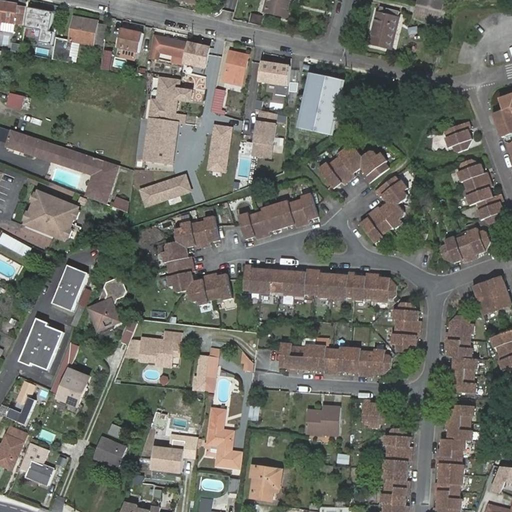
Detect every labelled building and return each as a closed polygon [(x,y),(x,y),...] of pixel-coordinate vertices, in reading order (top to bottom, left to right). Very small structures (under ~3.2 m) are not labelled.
[(266,0),(264,13),(287,19),(291,0),(266,0)] [(418,0),(417,6),(442,12),(444,0),(418,0)] [(0,2),(0,30),(1,31),(2,22),(15,24),(15,25),(22,26),(25,9),(17,8),(17,6),(0,2)] [(223,7),(207,3),(206,7),(206,10),(209,13),(217,15),(219,14),(221,12),(222,10),(223,7)] [(442,12),(417,6),(414,17),(439,23),(442,12)] [(400,12),(380,8),(379,13),(377,12),(369,45),(392,51),(400,18),(398,17),(400,12)] [(57,15),(33,10),(30,28),(46,31),(44,43),(55,46),(57,38),(58,34),(53,33),(57,15)] [(253,14),(251,21),(260,23),(262,16),(253,14)] [(55,46),(53,59),(73,64),(74,57),(72,56),(75,42),(94,46),(98,22),(79,18),(78,24),(74,23),(71,40),(57,38),(55,46)] [(122,29),(118,48),(140,52),(144,34),(122,29)] [(184,58),(187,43),(163,38),(156,36),(150,61),(157,63),(160,52),(184,58)] [(214,49),(187,43),(184,58),(210,64),(214,49)] [(111,51),(102,50),(99,69),(101,70),(107,70),(111,51)] [(231,52),(226,81),(243,84),(248,56),(231,52)] [(263,66),(260,83),(273,86),(272,92),(285,92),(289,70),(263,66)] [(343,82),(307,74),(294,128),(331,137),(343,82)] [(175,122),(176,114),(178,99),(191,100),(192,90),(179,89),(180,81),(161,79),(158,101),(153,100),(151,120),(175,122)] [(211,111),(221,115),(226,91),(216,89),(211,111)] [(8,93),(5,109),(21,111),(23,96),(8,93)] [(506,112),(501,114),(504,122),(501,123),(504,131),(507,130),(510,137),(511,136),(511,97),(510,98),(511,103),(504,106),(506,112)] [(502,100),(504,106),(511,103),(510,98),(508,97),(503,99),(502,100)] [(186,116),(176,114),(175,122),(178,123),(185,124),(186,116)] [(496,116),(495,117),(498,124),(501,123),(504,122),(501,114),(496,116)] [(172,166),(178,123),(151,120),(147,119),(142,162),(172,166)] [(276,124),(256,121),(250,157),(271,160),(276,124)] [(474,140),(471,134),(469,136),(468,132),(470,131),(472,130),(470,123),(445,132),(448,139),(446,140),(450,151),(454,150),(455,153),(459,154),(470,150),(474,140)] [(501,133),(503,138),(505,139),(510,137),(507,130),(504,131),(502,131),(501,133)] [(19,132),(13,148),(42,158),(48,142),(19,132)] [(231,135),(215,133),(210,168),(227,170),(231,135)] [(48,142),(42,158),(64,165),(69,149),(48,142)] [(99,177),(92,198),(113,207),(126,167),(69,149),(64,165),(99,177)] [(368,156),(362,155),(359,151),(354,151),(351,153),(348,150),(339,156),(341,158),(335,162),(350,182),(356,178),(354,176),(353,175),(355,173),(357,175),(362,171),(366,175),(368,174),(369,176),(367,178),(365,179),(369,185),(390,170),(386,165),(388,163),(381,154),(378,157),(376,154),(372,153),(368,156)] [(464,183),(467,190),(491,181),(489,174),(486,175),(483,176),(482,173),(485,171),(482,166),(473,161),(463,165),(461,169),(462,173),(458,174),(462,184),(464,183)] [(350,182),(335,162),(330,166),(329,164),(320,170),(335,190),(340,187),(339,185),(342,183),(343,185),(344,187),(350,182)] [(185,174),(139,189),(144,206),(190,192),(185,174)] [(395,179),(375,194),(380,200),(382,198),(384,197),(386,200),(385,201),(388,206),(382,210),(384,212),(381,213),(380,211),(379,209),(372,213),(388,233),(393,229),(394,231),(403,225),(400,222),(405,219),(405,215),(402,212),(403,208),(403,205),(406,202),(407,198),(404,194),(408,191),(402,183),(400,184),(395,179)] [(479,204),(495,199),(495,198),(493,192),(491,193),(489,190),(491,189),(494,188),(491,181),(467,190),(469,197),(468,198),(471,207),(479,204)] [(78,206),(38,190),(25,223),(65,239),(78,206)] [(304,227),(311,225),(310,223),(310,221),(312,220),(313,222),(320,219),(313,195),(302,198),(303,201),(297,202),(304,227)] [(502,204),(505,204),(502,196),(495,199),(479,204),(480,208),(504,209),(504,208),(501,208),(500,205),(502,204)] [(297,229),(304,227),(297,202),(290,204),(289,202),(279,205),(282,217),(277,218),(280,231),(293,228),(292,226),(296,225),(296,227),(297,229)] [(264,238),(271,236),(271,234),(270,233),(273,232),(274,233),(280,231),(277,218),(282,217),(279,205),(263,210),(264,212),(258,214),(264,238)] [(506,213),(504,209),(480,208),(481,211),(479,212),(482,222),(486,221),(487,225),(491,227),(501,223),(506,213)] [(388,233),(372,213),(367,217),(369,220),(370,221),(368,223),(367,222),(360,227),(375,246),(384,239),(382,237),(388,233)] [(257,240),(264,238),(258,214),(251,216),(250,214),(241,217),(247,241),(253,239),(253,237),(256,237),(256,238),(257,240)] [(221,243),(218,227),(216,218),(206,220),(206,222),(200,223),(205,249),(212,247),(212,245),(211,243),(214,243),(214,244),(221,243)] [(205,249),(200,223),(193,225),(193,223),(182,225),(183,229),(179,230),(177,234),(178,239),(176,241),(189,250),(194,248),(195,246),(197,246),(197,248),(198,250),(205,249)] [(463,238),(472,262),(478,260),(477,257),(477,256),(479,255),(480,256),(486,254),(491,243),(488,234),(485,233),(480,234),(478,231),(469,233),(470,236),(463,238)] [(0,238),(0,244),(26,258),(31,247),(3,233),(0,238)] [(421,233),(418,240),(426,243),(429,236),(421,233)] [(464,262),(465,265),(472,262),(463,238),(456,240),(456,238),(446,242),(447,246),(444,247),(442,252),(445,261),(455,265),(461,263),(460,261),(463,260),(464,262)] [(195,265),(193,257),(190,258),(187,259),(186,256),(190,255),(189,250),(176,241),(174,244),(169,244),(167,248),(167,252),(163,253),(165,263),(168,263),(169,270),(195,265)] [(61,260),(49,254),(45,262),(57,267),(61,260)] [(197,273),(195,265),(169,270),(170,276),(168,277),(170,288),(174,287),(175,291),(180,294),(184,293),(186,294),(195,282),(194,276),(192,277),(191,274),(194,273),(197,273)] [(254,266),(246,265),(245,278),(244,290),(250,291),(250,294),(261,295),(263,269),(257,268),(256,271),(253,271),(254,268),(254,266)] [(68,267),(52,305),(72,313),(88,275),(68,267)] [(263,269),(261,295),(271,295),(271,292),(279,293),(280,268),(273,267),(273,270),(273,272),(269,272),(269,270),(263,269)] [(288,268),(280,268),(279,293),(285,294),(285,296),(296,297),(298,272),(292,271),(291,274),(288,273),(288,271),(288,268)] [(315,271),(307,270),(307,273),(307,275),(303,275),(304,272),(298,272),(296,297),(305,298),(306,295),(313,296),(315,271)] [(323,271),(315,271),(313,296),(320,297),(320,299),(330,300),(331,288),(337,288),(338,275),(326,274),(326,276),(322,276),(323,274),(323,271)] [(353,300),(353,274),(349,273),(349,276),(348,278),(345,278),(345,276),(338,275),(337,288),(331,288),(330,300),(347,302),(347,299),(353,300)] [(218,274),(211,276),(216,300),(223,299),(224,301),(233,299),(228,277),(227,275),(221,277),(221,278),(218,279),(218,277),(218,274)] [(371,301),(373,275),(366,275),(366,278),(366,280),(362,279),(362,277),(356,277),(354,300),(354,302),(363,302),(363,300),(371,301)] [(380,279),(380,276),(373,275),(371,301),(377,301),(377,304),(387,304),(388,300),(392,300),(396,297),(397,287),(389,279),(383,279),(383,281),(379,281),(380,279)] [(211,276),(203,277),(204,280),(204,282),(201,283),(200,281),(195,282),(186,294),(189,296),(190,301),(194,303),(198,303),(199,307),(210,304),(209,302),(216,300),(211,276)] [(503,278),(494,281),(497,286),(499,285),(498,283),(504,281),(503,278)] [(93,315),(99,330),(117,323),(116,320),(118,315),(115,307),(118,299),(125,297),(127,291),(123,281),(118,279),(107,283),(93,315)] [(494,281),(488,283),(498,311),(511,305),(504,281),(498,283),(499,285),(497,286),(494,281)] [(480,290),(475,292),(477,300),(483,316),(498,311),(488,283),(482,285),(484,291),(481,292),(480,290)] [(394,328),(420,330),(421,323),(419,323),(416,323),(416,320),(419,320),(419,312),(412,304),(402,303),(398,306),(398,310),(394,310),(393,321),(395,321),(394,328)] [(78,305),(71,325),(76,327),(84,308),(78,305)] [(447,333),(446,341),(472,343),(472,336),(474,337),(475,326),(471,325),(471,322),(468,318),(458,317),(451,324),(450,331),(452,332),(452,334),(450,334),(447,333)] [(38,320),(18,361),(29,366),(30,364),(45,372),(64,335),(48,327),(49,324),(38,320)] [(121,343),(130,345),(135,323),(126,321),(121,343)] [(418,337),(420,337),(420,330),(394,328),(394,335),(392,335),(391,345),(395,345),(395,349),(398,354),(408,354),(417,346),(417,340),(414,340),(415,337),(418,337)] [(99,332),(102,341),(112,338),(109,329),(99,332)] [(511,332),(491,340),(495,349),(497,349),(499,355),(501,362),(499,362),(502,372),(507,371),(508,375),(511,376),(511,332)] [(140,361),(156,363),(156,361),(173,363),(174,356),(181,356),(184,335),(165,333),(164,341),(142,339),(140,361)] [(446,341),(446,348),(448,348),(451,349),(450,352),(448,352),(448,359),(454,359),(473,360),(473,350),(471,350),(472,343),(446,341)] [(282,343),(281,351),(280,368),(287,369),(287,367),(291,367),(290,370),(290,373),(298,373),(299,347),(292,347),(291,344),(282,343)] [(298,373),(306,374),(305,370),(306,368),(308,368),(308,371),(315,371),(317,346),(306,345),(306,348),(299,347),(298,373)] [(324,374),(332,375),(334,350),(326,349),(326,347),(317,346),(315,371),(321,371),(321,369),(325,369),(324,372),(324,374)] [(332,375),(339,375),(339,373),(340,370),(342,371),(342,373),(349,374),(351,349),(340,348),(340,350),(334,350),(332,375)] [(358,375),(358,377),(366,377),(367,352),(361,352),(360,349),(352,349),(352,374),(356,374),(356,372),(359,372),(358,375)] [(367,352),(366,377),(373,378),(374,375),(374,373),(377,373),(377,375),(383,376),(391,369),(392,359),(389,355),(385,355),(385,351),(374,350),(374,353),(367,352)] [(201,355),(199,376),(207,377),(210,356),(201,355)] [(218,364),(219,357),(210,356),(209,363),(218,364)] [(240,370),(253,370),(253,358),(240,358),(240,370)] [(479,361),(473,360),(454,359),(453,365),(455,366),(455,369),(453,368),(449,368),(449,376),(475,378),(476,371),(478,371),(479,361)] [(207,377),(216,378),(218,364),(209,363),(207,377)] [(70,369),(62,366),(51,393),(59,396),(57,402),(68,407),(67,411),(76,414),(86,388),(66,380),(68,376),(70,369)] [(86,388),(88,384),(68,376),(66,380),(86,388)] [(475,385),(475,378),(449,376),(449,383),(451,384),(454,384),(454,387),(451,386),(451,394),(476,395),(477,385),(475,385)] [(25,384),(14,411),(23,415),(34,387),(25,384)] [(371,405),(371,403),(371,401),(364,400),(362,425),(369,426),(369,428),(379,429),(380,424),(385,424),(387,422),(388,412),(381,404),(374,404),(374,406),(371,405)] [(450,405),(450,413),(452,413),(451,416),(449,416),(446,416),(446,423),(471,424),(471,418),(474,418),(475,408),(455,406),(450,405)] [(320,414),(320,412),(308,411),(307,434),(339,435),(340,408),(324,407),(323,412),(323,414),(320,414)] [(165,414),(158,411),(154,424),(160,427),(165,414)] [(219,460),(218,469),(242,471),(244,456),(232,455),(234,435),(223,433),(225,414),(213,412),(208,447),(220,448),(219,460)] [(248,422),(242,421),(238,453),(244,454),(248,422)] [(470,431),(471,424),(446,423),(445,430),(448,430),(451,430),(450,434),(448,434),(447,440),(467,441),(472,442),(472,432),(470,431)] [(11,428),(0,454),(0,463),(13,470),(27,435),(11,428)] [(386,452),(412,455),(412,447),(409,447),(407,447),(407,444),(409,444),(410,438),(402,429),(393,428),(389,431),(389,435),(385,435),(385,446),(387,446),(386,452)] [(121,468),(128,449),(102,438),(94,458),(121,468)] [(438,449),(438,456),(463,458),(463,451),(466,452),(467,441),(447,440),(441,439),(441,447),(443,447),(443,450),(441,450),(438,449)] [(208,447),(207,459),(219,460),(220,448),(208,447)] [(185,452),(156,448),(154,469),(183,473),(185,452)] [(408,462),(411,463),(412,455),(386,452),(386,460),(383,460),(383,470),(407,472),(408,465),(405,465),(406,462),(408,462)] [(351,464),(351,456),(339,455),(338,463),(351,464)] [(438,456),(437,464),(439,464),(442,464),(442,468),(439,467),(439,474),(464,476),(465,466),(462,466),(463,458),(438,456)] [(32,461),(26,476),(49,485),(55,470),(32,461)] [(256,477),(253,497),(273,500),(275,488),(280,488),(282,471),(253,466),(251,476),(256,477)] [(511,482),(511,467),(503,467),(493,490),(502,494),(508,481),(511,482)] [(383,487),(409,489),(410,482),(407,482),(404,481),(405,478),(407,479),(407,472),(383,470),(382,480),(384,481),(383,487)] [(436,483),(435,491),(460,493),(461,486),(463,486),(464,476),(439,474),(439,481),(441,481),(441,484),(438,484),(436,483)] [(236,493),(237,479),(228,478),(227,492),(236,493)] [(406,496),(409,496),(409,489),(383,487),(383,494),(381,494),(379,504),(382,504),(404,506),(405,500),(402,499),(403,496),(406,496)] [(437,502),(436,508),(459,510),(462,510),(462,500),(460,500),(460,493),(435,491),(435,498),(437,498),(440,498),(439,502),(437,502)] [(139,505),(125,502),(122,511),(137,511),(138,508),(139,505)] [(210,511),(211,503),(200,502),(198,511),(210,511)]
